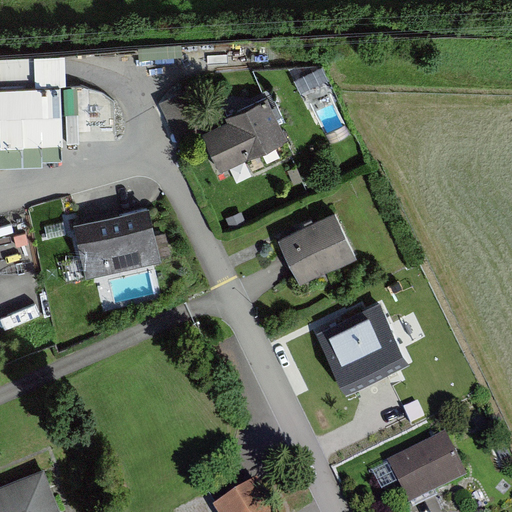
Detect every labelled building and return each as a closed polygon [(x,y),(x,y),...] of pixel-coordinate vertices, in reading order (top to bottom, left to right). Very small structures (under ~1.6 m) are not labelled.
[(60,47),(0,49),(0,159),(44,158),(44,154),(64,153),(60,47)] [(67,90),(67,143),(107,143),(107,90),(67,90)] [(193,92),(162,105),(176,137),(206,124),(193,92)] [(235,120),(207,132),(224,169),(290,140),(271,96),(231,113),(235,120)] [(336,105),(318,113),(331,144),(349,136),(336,105)] [(338,212),(282,238),(303,284),(359,259),(338,212)] [(154,215),(78,232),(88,276),(163,259),(154,215)] [(84,260),(66,261),(67,277),(85,276),(84,260)] [(383,306),(324,333),(350,388),(409,362),(383,306)] [(450,435),(392,461),(414,508),(472,482),(450,435)] [(0,511),(65,511),(45,464),(0,482),(0,511)] [(383,488),(398,482),(391,465),(376,471),(383,488)] [(280,511),(262,482),(217,509),(218,511),(280,511)]
